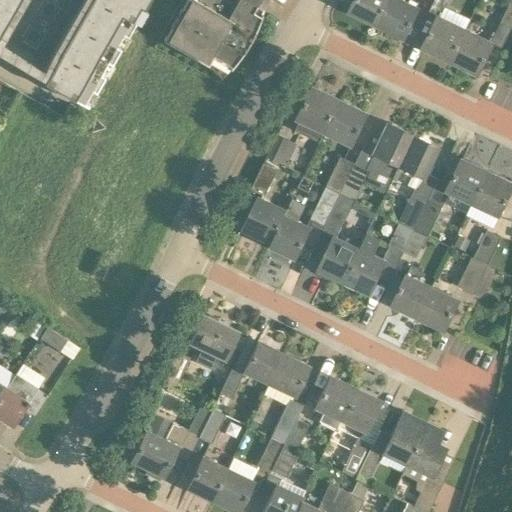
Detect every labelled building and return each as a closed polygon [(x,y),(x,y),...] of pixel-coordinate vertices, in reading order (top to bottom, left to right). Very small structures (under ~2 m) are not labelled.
[(0,0),(0,57),(42,82),(42,83),(86,107),(93,94),(101,79),(109,65),(117,50),(123,39),(131,24),(138,11),(144,0),(0,0)] [(185,0),(163,40),(207,66),(209,62),(227,73),(241,55),(246,47),(250,40),(255,32),(258,24),(263,10),(256,6),(258,0),(185,0)] [(355,0),(349,12),(377,25),(389,0),(355,0)] [(419,7),(405,0),(389,0),(377,25),(404,38),(419,7)] [(448,0),(434,0),(428,13),(438,17),(439,15),(441,16),(448,0)] [(511,0),(501,23),(511,28),(511,27),(511,0)] [(466,28),(441,16),(439,15),(438,17),(423,47),(450,61),(466,28)] [(478,74),(494,41),(466,28),(450,61),(478,74)] [(126,149),(178,174),(214,105),(182,88),(190,76),(155,58),(132,108),(145,113),(126,149)] [(299,122),(325,135),(341,101),(314,87),(297,121),(299,122)] [(350,147),(366,114),(341,101),(325,135),(350,147)] [(33,107),(22,118),(40,128),(29,142),(59,158),(66,147),(60,143),(67,129),(33,107)] [(374,155),(368,167),(371,169),(393,180),(398,170),(397,170),(413,136),(389,124),(374,155)] [(18,136),(10,152),(27,158),(21,168),(53,180),(57,171),(48,167),(54,156),(18,136)] [(287,165),(297,144),(278,136),(268,156),(287,165)] [(408,186),(415,190),(419,191),(427,174),(440,148),(413,136),(397,170),(398,170),(411,177),(408,186)] [(340,195),(355,164),(341,157),(326,188),(340,195)] [(471,205),(487,171),(463,159),(447,193),(471,205)] [(10,164),(2,181),(22,187),(20,201),(46,208),(52,195),(43,190),(46,179),(10,164)] [(277,170),(264,164),(252,189),(265,195),(277,170)] [(369,171),(355,164),(340,195),(355,202),(369,171)] [(70,257),(61,272),(111,308),(121,283),(134,290),(151,261),(146,258),(177,204),(167,202),(175,188),(136,170),(130,183),(112,171),(70,257)] [(498,217),(511,189),(511,182),(487,171),(471,205),(498,217)] [(325,225),(330,216),(340,195),(326,188),(311,220),(325,225)] [(419,191),(415,190),(399,223),(415,231),(430,200),(429,200),(430,197),(419,191)] [(0,192),(0,216),(15,221),(11,232),(37,242),(40,229),(32,225),(39,208),(0,192)] [(340,195),(330,216),(344,223),(355,202),(340,195)] [(288,209),(264,198),(261,196),(245,230),(272,242),(270,246),(272,247),(288,215),(286,214),(288,209)] [(428,236),(442,207),(430,200),(415,231),(426,236),(428,236)] [(297,260),(312,227),(288,215),(272,247),(296,258),(296,259),(297,260)] [(405,253),(415,231),(399,223),(389,245),(405,253)] [(0,227),(0,246),(7,248),(2,265),(26,273),(30,258),(24,254),(27,240),(0,227)] [(487,266),(501,237),(487,230),(474,257),(472,256),(472,258),(487,266)] [(369,293),(386,259),(377,255),(385,238),(369,231),(361,247),(345,282),(369,293)] [(416,258),(426,236),(415,231),(405,253),(416,258)] [(462,249),(468,236),(460,233),(454,245),(462,249)] [(361,247),(336,235),(335,235),(318,270),(345,282),(361,247)] [(473,294),(487,266),(472,258),(458,286),(473,294)] [(418,317),(433,286),(408,273),(392,305),(418,317)] [(444,330),(459,298),(433,286),(418,317),(444,330)] [(224,361),(238,332),(203,315),(190,342),(204,349),(197,363),(213,371),(219,359),(224,361)] [(60,352),(67,340),(47,327),(39,338),(60,352)] [(6,387),(0,382),(0,350),(5,343),(0,339),(0,397),(15,374),(6,387)] [(267,385),(282,354),(257,342),(242,373),(267,385)] [(173,390),(188,360),(173,352),(158,383),(173,390)] [(292,397),(307,366),(282,354),(267,385),(292,397)] [(23,363),(18,372),(37,385),(43,376),(23,363)] [(232,398),(242,375),(231,370),(221,393),(232,398)] [(35,414),(47,396),(15,374),(0,397),(0,419),(12,427),(24,408),(35,414)] [(339,421),(354,389),(329,376),(313,408),(339,421)] [(361,440),(379,401),(354,389),(339,421),(335,429),(356,439),(344,465),(334,461),(332,466),(341,471),(341,472),(355,479),(371,445),(361,440)] [(285,442),(297,417),(302,406),(289,400),(272,435),(285,442)] [(197,438),(212,409),(200,404),(187,430),(172,423),(163,439),(146,431),(131,461),(161,476),(172,454),(186,460),(197,438)] [(210,444),(224,414),(212,409),(197,438),(210,444)] [(390,436),(382,453),(382,454),(407,466),(427,425),(402,412),(390,436)] [(297,448),(310,423),(297,417),(285,442),(297,448)] [(429,476),(443,448),(435,444),(440,432),(427,425),(407,466),(429,476)] [(271,471),(272,469),(285,442),(272,435),(258,464),(271,471)] [(287,477),(300,450),(297,448),(285,442),(272,469),(287,477)] [(382,454),(382,453),(370,448),(355,479),(367,484),(382,454)] [(211,500),(227,467),(202,455),(186,487),(211,500)] [(236,511),(252,479),(227,467),(211,500),(236,511)] [(425,511),(427,511),(439,487),(425,480),(413,506),(425,511)] [(294,511),(301,500),(300,500),(302,496),(276,483),(261,511),(294,511)] [(348,492),(328,484),(317,508),(301,500),(294,511),(338,511),(350,490),(349,490),(348,492)] [(357,511),(364,497),(350,490),(338,511),(357,511)]
